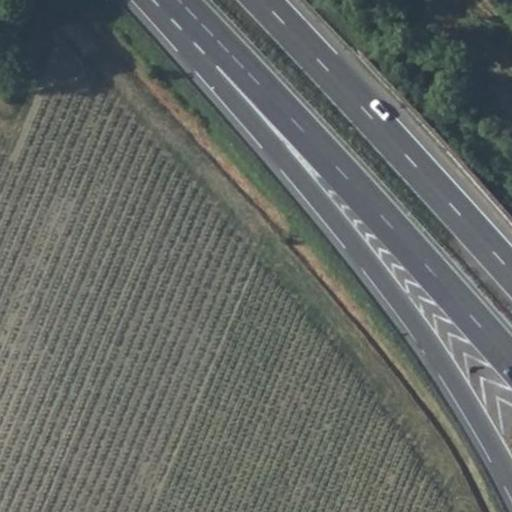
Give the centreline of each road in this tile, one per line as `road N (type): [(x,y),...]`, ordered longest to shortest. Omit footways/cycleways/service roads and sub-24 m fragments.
road 1 (trunk): [(198,26),(210,72),(318,198),(474,410),(511,482)]
road 2 (trunk): [(198,26),(511,362)]
road 3 (trunk): [(511,273),(260,0)]
